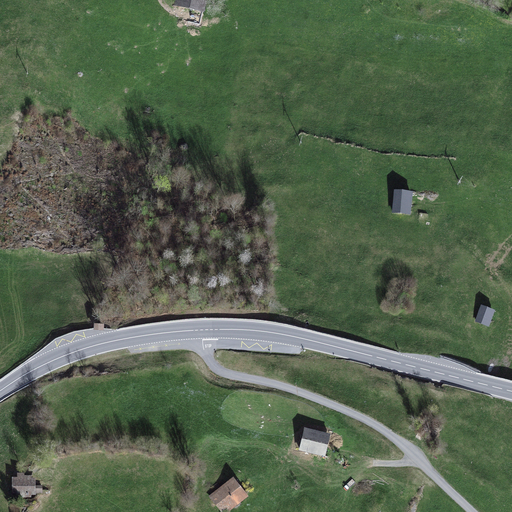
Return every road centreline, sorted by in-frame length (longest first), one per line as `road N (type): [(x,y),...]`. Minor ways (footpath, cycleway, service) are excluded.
road 1 (residential): [(201,329),(204,353),(221,372),(363,418),(472,511)]
road 2 (primary): [(511,391),(293,337),(201,329)]
road 3 (motorway): [(0,410),(259,511)]
road 4 (primary): [(201,329),(93,346),(0,391)]
